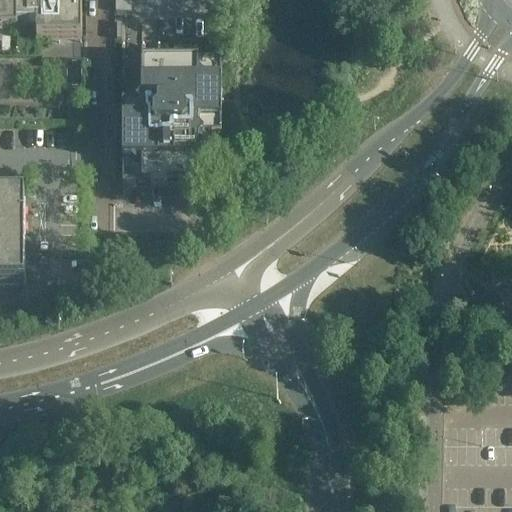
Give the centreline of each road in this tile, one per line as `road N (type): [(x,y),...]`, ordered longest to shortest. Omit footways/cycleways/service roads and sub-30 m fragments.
road 1 (secondary): [(491,5),(457,71),(415,113),(331,194),(227,266)]
road 2 (secondary): [(266,298),(344,248),(409,189),(511,43)]
road 3 (secondary): [(0,401),(153,357),(246,310)]
road 4 (secondary): [(227,266),(97,329),(0,355)]
road 5 (tertiary): [(320,423),(304,365),(266,298)]
road 6 (tertiary): [(246,310),(320,423)]
